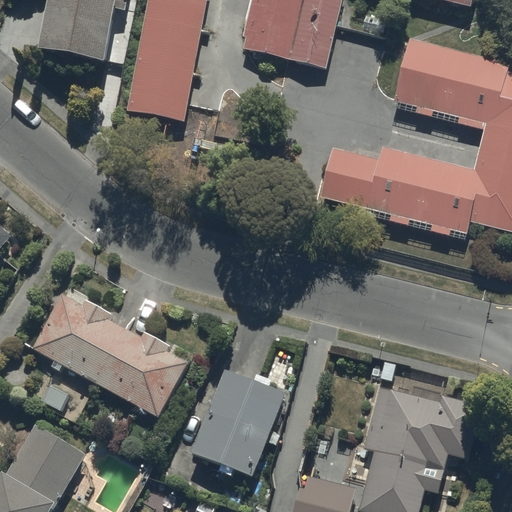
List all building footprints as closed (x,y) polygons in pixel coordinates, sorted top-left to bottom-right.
[(111,59),(113,41),(129,44),(137,7),(129,6),(130,0),(53,0),(46,51),(111,59)] [(208,0),(152,0),(132,112),(186,122),(208,0)] [(249,37),(246,50),(329,69),(345,0),(254,0),(246,36),(249,37)] [(319,198),(377,211),(376,215),(468,241),(472,223),(511,234),(511,73),(511,70),(511,64),(416,37),(398,101),(409,104),(407,111),(484,132),(473,169),(389,146),(385,161),(339,148),(330,178),(324,177),(319,198)] [(0,254),(14,239),(0,226),(0,254)] [(85,307),(62,296),(36,350),(163,418),(190,361),(169,351),(172,346),(146,333),(144,336),(110,320),(113,314),(88,302),(85,307)] [(289,393),(229,370),(197,452),(225,463),(222,470),(234,475),(237,468),(257,476),(289,393)] [(379,455),(368,490),(362,510),(369,511),(424,511),(431,492),(440,495),(452,456),(468,461),(484,409),(441,396),(439,403),(377,385),(358,448),(379,455)] [(0,494),(0,511),(58,511),(88,459),(36,431),(0,494)] [(296,511),(352,511),(358,492),(312,481),(309,494),(302,492),(296,511)]
